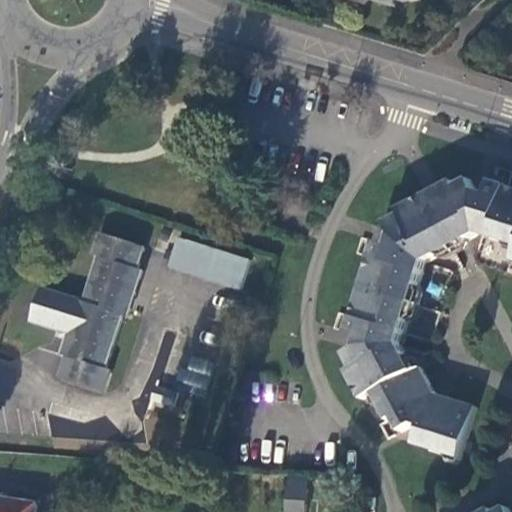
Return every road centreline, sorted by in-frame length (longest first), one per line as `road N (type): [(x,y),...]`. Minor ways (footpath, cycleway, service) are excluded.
road 1 (residential): [(132,0),(511,117)]
road 2 (residential): [(0,197),(45,50)]
